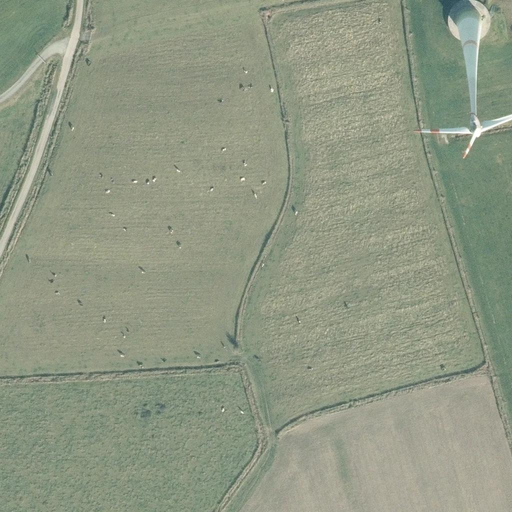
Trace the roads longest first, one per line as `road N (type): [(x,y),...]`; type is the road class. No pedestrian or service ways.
road 1 (unclassified): [(79,0),(66,66),(0,247)]
road 2 (track): [(220,0),(55,39),(0,94)]
